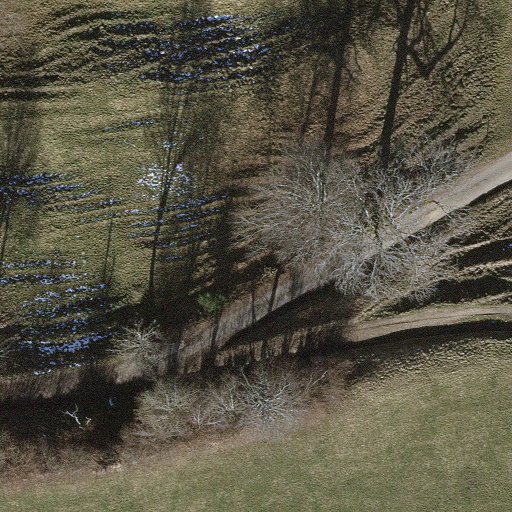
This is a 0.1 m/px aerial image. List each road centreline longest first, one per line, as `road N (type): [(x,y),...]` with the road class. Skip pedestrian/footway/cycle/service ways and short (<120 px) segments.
road 1 (track): [(0,406),(276,284),(511,156)]
road 2 (track): [(0,407),(415,321),(511,321)]
